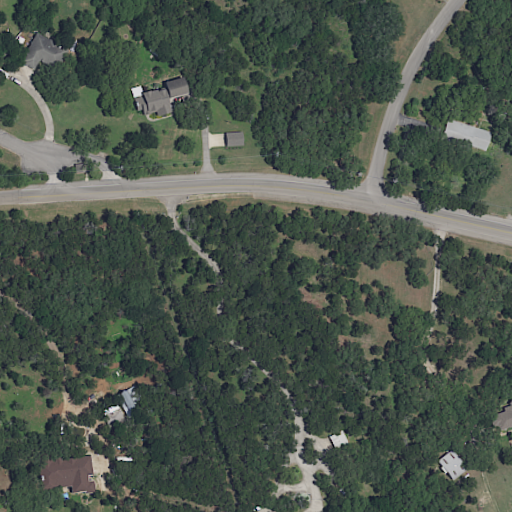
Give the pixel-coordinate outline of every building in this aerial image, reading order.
[(63,49),(35,33),(21,55),(49,72),(63,49)] [(168,99),(188,94),(184,78),(164,83),(165,88),(139,94),(145,117),(171,110),(168,99)] [(442,139),(485,152),(491,133),(448,120),(442,139)] [(242,132),(225,133),(225,147),(243,146),(242,132)] [(128,418),(139,413),(135,403),(141,400),(135,386),(118,393),(128,418)] [(511,410),(492,411),(493,429),(511,427),(511,410)] [(453,481),(466,470),(451,450),(437,461),(453,481)] [(89,453),(45,462),(46,467),(39,468),(43,491),(69,485),(71,494),(94,490),(91,477),(94,476),(89,453)]
